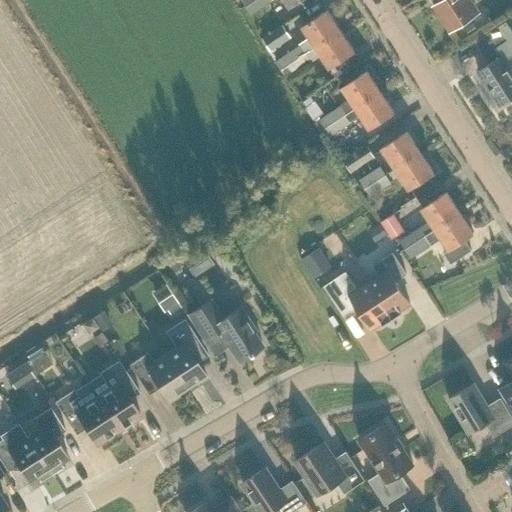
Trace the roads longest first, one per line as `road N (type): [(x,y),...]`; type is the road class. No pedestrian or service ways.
road 1 (residential): [(131,476),(307,379),(391,364)]
road 2 (unclassified): [(511,209),(373,0)]
road 3 (residential): [(477,511),(391,364)]
road 4 (residential): [(391,364),(511,291)]
